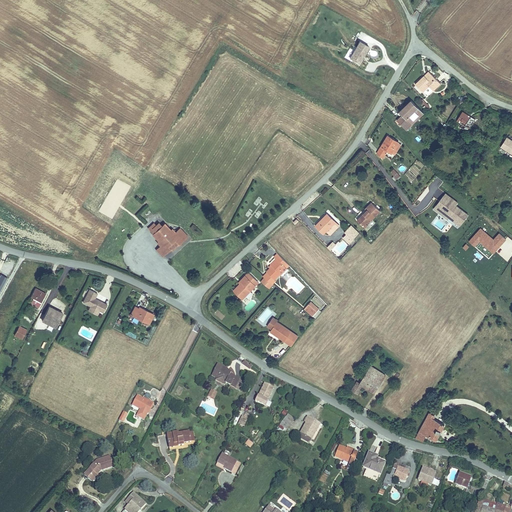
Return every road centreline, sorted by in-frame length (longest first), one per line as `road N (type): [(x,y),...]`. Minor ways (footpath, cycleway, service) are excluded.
road 1 (tertiary): [(511,480),(397,438),(278,374),(186,310)]
road 2 (unclassified): [(186,310),(334,167),(417,44)]
road 3 (tertiary): [(186,310),(103,269),(0,246)]
road 4 (unclassified): [(202,511),(139,467),(97,511)]
